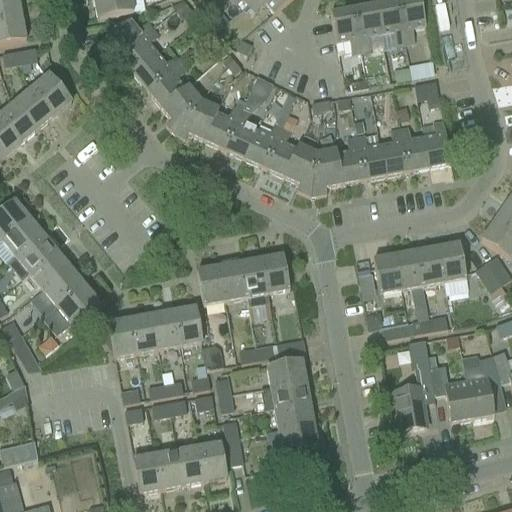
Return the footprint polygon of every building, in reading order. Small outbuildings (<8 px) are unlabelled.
[(96,25),(132,18),(128,0),(111,0),(92,3),(96,25)] [(203,0),(202,0),(193,8),(199,16),(210,7),(203,0)] [(248,11),(261,0),(246,0),(242,3),(247,9),(248,11)] [(273,19),(281,13),(296,0),(261,0),(248,11),(254,17),(264,9),(272,19),(273,19)] [(411,36),(424,33),(418,2),(396,7),(404,50),(413,48),(411,36)] [(0,28),(21,25),(17,3),(0,5),(0,28)] [(179,6),(171,9),(176,16),(184,9),(181,5),(180,5),(179,6)] [(395,52),(404,50),(396,7),(374,11),(380,42),(393,39),(395,52)] [(184,9),(176,16),(183,24),(191,17),(184,9)] [(380,42),(374,11),(351,15),(360,58),(369,56),(367,44),(380,42)] [(351,60),(360,58),(351,15),(329,19),(335,50),(348,47),(351,60)] [(0,50),(25,46),(21,25),(0,28),(0,50)] [(115,59),(118,63),(152,35),(146,28),(136,36),(128,26),(103,45),(115,59)] [(157,40),(152,35),(118,63),(132,80),(156,60),(148,50),(158,42),(157,40)] [(246,62),(250,51),(240,47),(235,57),(246,62)] [(20,70),(36,67),(34,55),(18,58),(20,70)] [(4,73),(20,70),(18,58),(1,61),(4,73)] [(146,97),(180,69),(174,62),(164,70),(156,60),(132,80),(137,86),(146,97)] [(228,62),(221,68),(227,74),(234,69),(228,62)] [(430,67),(408,71),(408,73),(411,85),(433,81),(431,69),(430,67)] [(180,69),(146,97),(159,114),(175,101),(183,94),(176,85),(186,76),(183,72),(180,69)] [(234,69),(227,74),(232,81),(239,76),(234,69)] [(393,76),(395,88),(411,85),(408,73),(393,76)] [(30,95),(53,123),(70,109),(47,81),(32,93),(30,95)] [(257,83),(249,99),(264,106),(271,90),(257,83)] [(415,91),(413,91),(416,107),(426,105),(428,114),(439,112),(436,99),(434,87),(430,88),(415,91)] [(187,91),(183,94),(175,101),(159,114),(170,128),(165,132),(172,142),(199,107),(187,91)] [(30,95),(13,109),(36,137),(53,123),(30,95)] [(347,104),(336,105),(338,116),(349,115),(347,104)] [(216,119),(218,115),(199,107),(172,142),(184,147),(187,140),(203,147),(215,119),(216,119)] [(327,107),(319,109),(320,117),(329,116),(327,107)] [(13,109),(0,118),(0,126),(19,150),(36,137),(13,109)] [(319,109),(310,110),(312,119),(320,117),(319,109)] [(227,124),(216,119),(215,119),(203,147),(223,157),(241,116),(232,112),(227,124)] [(405,113),(395,115),(398,127),(407,125),(405,113)] [(241,116),(223,157),(235,162),(243,166),(256,137),(247,134),(244,132),(249,120),(241,116)] [(279,116),(273,131),(280,134),(287,119),(279,116)] [(288,121),(282,135),(290,138),(296,125),(288,121)] [(0,126),(0,161),(2,164),(19,150),(0,126)] [(360,126),(352,128),(354,138),(362,137),(360,126)] [(428,175),(450,171),(442,127),(433,129),(435,142),(422,144),(428,175)] [(262,175),(281,134),(280,134),(273,131),(267,143),(256,137),(243,166),(251,169),(262,175)] [(428,175),(422,144),(410,146),(407,133),(398,135),(406,179),(428,175)] [(266,176),(282,184),(295,156),(295,155),(284,150),(290,138),(282,135),(281,134),(262,175),(266,176)] [(385,183),(406,179),(398,135),(389,137),(391,150),(379,152),(385,183)] [(371,185),(385,183),(379,152),(366,155),(364,142),(354,143),(363,187),(371,185)] [(363,187),(354,143),(345,145),(348,158),(336,160),(341,191),(363,187)] [(310,204),(315,160),(297,151),(295,155),(295,156),(282,184),(298,191),(295,197),(310,204)] [(340,191),(341,191),(336,160),(335,156),(315,160),(310,204),(325,201),(324,194),(340,191)] [(0,217),(0,246),(0,247),(28,224),(13,207),(0,217)] [(511,241),(511,214),(505,209),(493,228),(511,241)] [(14,264),(42,241),(28,224),(0,247),(14,264)] [(510,266),(511,263),(511,241),(493,228),(480,246),(510,266)] [(27,280),(55,257),(42,241),(14,264),(27,280)] [(443,289),(465,286),(458,250),(437,254),(443,289)] [(421,293),(443,289),(437,254),(415,258),(421,293)] [(41,297),(69,275),(55,257),(27,280),(41,297)] [(400,297),(421,293),(415,258),(393,262),(400,297)] [(266,301),(268,300),(288,297),(288,295),(283,266),(282,261),(260,265),(266,301)] [(398,297),(400,297),(393,262),(372,266),(378,301),(398,297)] [(508,305),(500,293),(510,286),(495,263),(474,277),(488,299),(487,299),(496,313),(508,305)] [(268,310),(266,301),(260,265),(238,269),(245,305),(246,313),(268,310)] [(217,273),(224,309),(245,305),(238,269),(217,273)] [(197,283),(199,297),(202,313),(224,309),(217,273),(196,277),(197,283)] [(54,313),(55,314),(83,291),(69,275),(41,297),(54,313)] [(370,280),(356,282),(358,288),(358,294),(372,291),(370,280)] [(55,342),(68,330),(69,331),(97,308),(83,291),(55,314),(54,313),(40,324),(55,342)] [(172,317),(179,353),(200,349),(194,313),(172,317)] [(429,338),(427,326),(425,316),(417,317),(419,327),(411,329),(413,341),(429,338)] [(150,321),(157,357),(179,353),(172,317),(150,321)] [(379,317),(365,320),(367,335),(379,333),(378,328),(381,327),(379,317)] [(157,357),(150,321),(129,325),(135,361),(157,357)] [(429,338),(446,335),(444,322),(427,326),(429,338)] [(394,332),(379,335),(382,347),(401,343),(408,342),(406,329),(404,323),(393,325),(394,332)] [(114,365),(135,361),(129,325),(107,329),(111,349),(114,365)] [(511,331),(510,325),(494,331),(498,344),(511,338),(511,331)] [(9,349),(20,343),(11,328),(0,334),(7,346),(9,349)] [(17,363),(28,357),(20,343),(9,349),(17,363)] [(58,343),(44,355),(54,367),(68,356),(58,343)] [(278,363),(284,363),(304,359),(302,346),(301,346),(282,349),(276,350),(278,363)] [(203,364),(204,371),(205,376),(205,377),(222,374),(220,361),(219,356),(213,351),(201,353),(203,364)] [(271,352),(254,355),(256,367),(273,365),(271,352)] [(240,371),(256,367),(254,355),(238,358),(240,371)] [(488,394),(498,391),(498,390),(491,363),(490,363),(488,355),(482,356),(484,365),(477,366),(476,361),(461,363),(463,375),(465,389),(471,426),(492,422),(488,394)] [(491,363),(498,390),(508,387),(511,398),(511,381),(510,383),(502,359),(491,363)] [(426,363),(427,371),(432,401),(432,403),(444,401),(449,429),(471,426),(465,389),(447,391),(444,373),(438,374),(436,361),(426,363)] [(269,394),(304,387),(301,366),(265,372),(269,394)] [(206,381),(205,377),(205,376),(204,371),(194,372),(196,385),(190,386),(192,399),(209,396),(206,381)] [(420,403),(432,401),(427,371),(413,373),(416,394),(413,394),(393,398),(400,438),(425,433),(420,403)] [(217,403),(229,401),(226,385),(214,387),(217,403)] [(273,415),(308,409),(304,387),(269,394),(259,395),(263,417),(273,415)] [(163,391),(166,404),(182,401),(180,388),(163,391)] [(166,404),(163,391),(147,394),(149,407),(166,404)] [(136,396),(120,399),(122,411),(139,409),(136,396)] [(7,401),(0,404),(0,412),(11,408),(7,401)] [(229,401),(217,403),(220,420),(232,418),(229,401)] [(196,418),(212,415),(210,402),(193,405),(196,418)] [(169,422),(185,419),(183,407),(167,410),(169,422)] [(277,437),(312,431),(308,409),(273,415),(276,435),(277,437)] [(153,425),(169,422),(167,410),(151,413),(153,425)] [(140,415),(123,418),(126,430),(142,427),(140,415)] [(224,446),(237,444),(234,428),(222,430),(224,446)] [(312,431),(277,437),(283,475),(311,470),(308,454),(316,452),(312,431)] [(229,473),(242,470),(237,444),(224,446),(229,473)] [(0,471),(17,469),(36,465),(33,448),(0,453),(0,471)] [(203,489),(225,485),(219,449),(197,453),(203,489)] [(182,493),(203,489),(197,453),(175,457),(182,493)] [(160,497),(182,493),(175,457),(153,461),(160,497)] [(138,501),(160,497),(153,461),(132,465),(138,501)] [(29,503),(40,500),(33,471),(21,474),(29,503)] [(8,475),(0,476),(0,489),(11,486),(8,475)]
